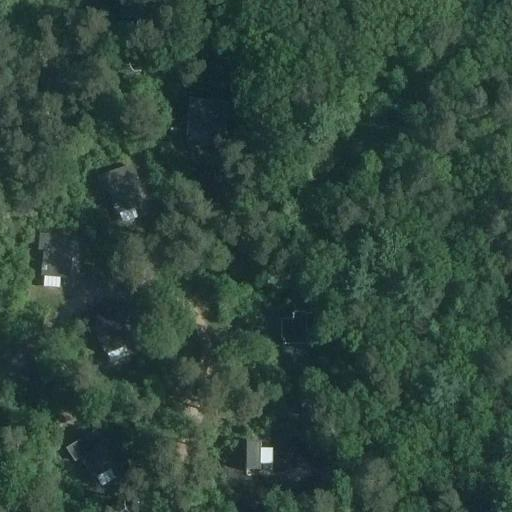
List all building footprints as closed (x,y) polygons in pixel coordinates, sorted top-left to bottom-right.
[(190,103),(187,128),(190,128),(189,134),(225,138),(229,108),(190,103)] [(108,194),(116,217),(143,208),(137,189),(140,188),(134,168),(98,180),(103,195),(108,194)] [(76,261),(78,240),(40,236),(38,252),(44,253),(42,277),(70,280),(72,260),(76,261)] [(127,347),(121,329),(127,327),(120,307),(84,320),(90,336),(96,334),(105,358),(127,347)] [(283,321),(283,347),(307,347),(307,315),(293,315),(293,321),(283,321)] [(81,462),(93,482),(115,469),(105,453),(94,434),(67,451),(76,465),(81,462)] [(248,470),(273,474),(274,443),(258,440),(258,447),(248,446),(248,470)]
